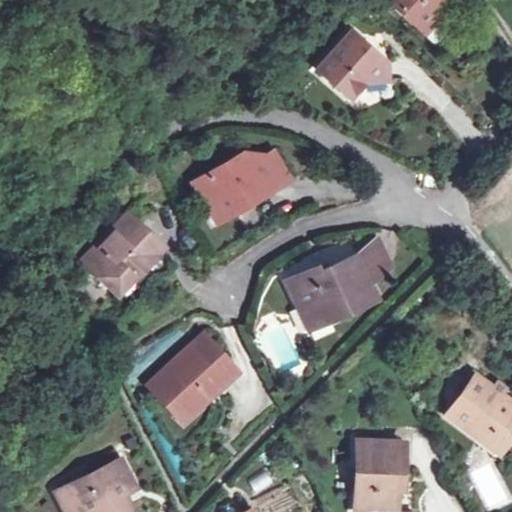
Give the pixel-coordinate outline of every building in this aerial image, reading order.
[(428,17),(439,17),(453,0),(384,0),(417,29),(428,17)] [(423,35),(439,17),(428,17),(417,29),(423,35)] [(351,34),(315,72),(347,101),(362,84),(384,83),(384,64),(351,34)] [(212,199),(223,220),(280,187),(279,186),(290,180),(274,153),(261,156),(242,155),(193,183),(204,203),(212,199)] [(438,189),(440,178),(427,176),(425,187),(438,189)] [(216,224),(223,220),(212,199),(204,203),(216,224)] [(125,273),(132,280),(160,248),(129,219),(86,265),(112,288),(125,273)] [(327,315),(331,323),(350,314),(348,310),(378,296),(360,255),(321,273),(319,268),(288,282),(302,312),(322,304),(327,315)] [(119,294),(132,280),(125,273),(112,288),(119,294)] [(311,331),(331,323),(327,315),(322,304),(302,312),(311,331)] [(201,395),(207,401),(237,373),(204,337),(149,386),(177,417),(201,395)] [(491,438),(503,447),(511,434),(511,402),(502,395),(506,389),(496,381),(492,387),(478,376),(448,415),(486,444),(491,438)] [(182,423),(207,401),(201,395),(177,417),(182,423)] [(498,453),(503,447),(491,438),(486,444),(498,453)] [(357,442),(354,511),(394,511),(397,474),(402,475),(403,445),(357,442)] [(139,489),(124,460),(59,492),(69,511),(134,511),(126,496),(139,489)] [(471,470),(485,511),(511,502),(497,461),(471,470)]
